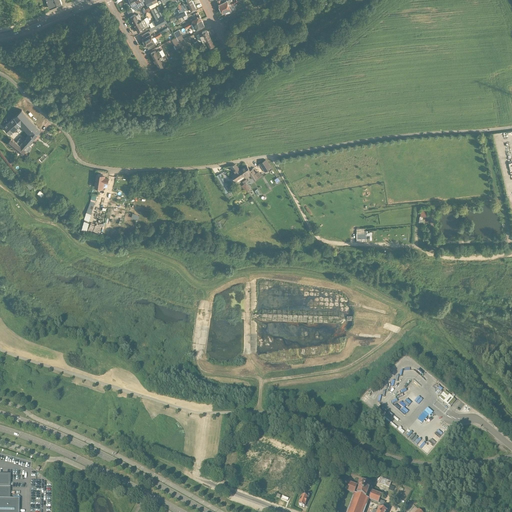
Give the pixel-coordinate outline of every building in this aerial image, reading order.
[(136,3),(134,0),(126,0),(129,4),(131,3),(135,11),(136,10),(138,11),(140,10),(136,3)] [(192,0),(184,4),(187,10),(190,9),(191,10),(196,8),(192,0)] [(231,3),(230,2),(229,0),(227,0),(224,2),(223,0),(221,0),(217,2),(219,4),(218,5),(220,9),(229,5),(231,3)] [(153,14),(161,9),(159,5),(151,9),(153,14)] [(229,5),(220,9),(222,13),(223,13),(224,15),(232,12),(229,5)] [(155,26),(166,20),(161,9),(153,14),(156,20),(153,22),(155,26)] [(185,11),(180,14),(178,15),(175,17),(177,20),(179,19),(179,18),(186,15),(185,11)] [(192,15),(193,18),(191,19),(192,22),(190,23),(191,24),(193,23),(201,19),(199,15),(198,12),(192,15)] [(134,24),(141,20),(138,15),(136,16),(135,14),(130,17),(134,24)] [(141,20),(134,24),(138,32),(148,26),(144,19),(141,20)] [(199,29),(204,26),(203,23),(201,19),(193,23),(195,28),(196,30),(199,29)] [(144,43),(152,38),(153,38),(155,37),(154,35),(155,35),(153,31),(166,24),(168,28),(157,34),(159,37),(161,35),(161,34),(171,28),(169,24),(167,21),(166,20),(155,26),(149,29),(150,32),(149,32),(149,31),(141,36),(142,38),(144,43)] [(176,37),(179,42),(184,39),(179,30),(174,32),(176,37)] [(200,36),(203,42),(210,38),(207,30),(202,32),(202,34),(200,36)] [(177,49),(181,47),(179,42),(176,37),(172,40),(177,49)] [(152,38),(144,43),(147,47),(148,49),(156,44),(155,42),(153,38),(152,38)] [(210,38),(203,42),(205,47),(208,46),(209,48),(214,45),(210,38)] [(184,39),(179,42),(181,47),(183,51),(188,48),(184,39)] [(150,53),(155,61),(162,57),(159,51),(156,52),(155,51),(150,53)] [(165,55),(162,57),(155,61),(159,68),(163,66),(162,64),(168,60),(165,55)] [(40,131),(21,110),(4,126),(10,134),(18,127),(21,130),(23,128),(29,135),(23,141),(20,138),(16,143),(11,139),(7,143),(22,155),(29,146),(28,146),(40,131)] [(46,154),(39,159),(42,162),(49,157),(46,154)] [(266,160),(260,164),(265,172),(271,168),(266,160)] [(243,175),(244,175),(241,170),(240,171),(235,164),(231,166),(236,173),(231,176),(235,181),(243,175)] [(258,178),(260,177),(258,172),(255,174),(252,169),(250,171),(247,166),(241,170),(244,175),(243,175),(245,178),(251,174),(255,180),(258,178)] [(97,174),(95,188),(101,189),(102,182),(108,183),(108,179),(102,178),(103,175),(97,174)] [(228,190),(223,180),(220,174),(215,176),(227,198),(231,196),(229,192),(228,193),(227,191),(228,190)] [(86,212),(91,214),(96,201),(95,201),(91,199),(86,212)] [(439,397),(450,406),(456,400),(453,398),(451,396),(445,391),(439,397)] [(428,408),(418,419),(423,423),(432,412),(428,408)] [(275,491),(293,497),(302,468),(299,467),(302,457),(305,459),(308,452),(302,450),(301,452),(294,450),(295,447),(269,438),(268,440),(257,436),(255,441),(250,439),(237,481),(242,483),(244,477),(253,480),(251,485),(267,490),(266,493),(274,495),(275,491)] [(0,511),(18,511),(19,499),(10,499),(10,474),(0,473),(0,511)] [(365,511),(369,502),(378,505),(381,495),(372,491),(375,485),(360,479),(357,486),(347,482),(344,490),(354,494),(347,511),(365,511)] [(311,497),(312,494),(309,493),(308,496),(306,495),(306,497),(302,496),(298,505),(305,507),(308,500),(310,497),(311,497)] [(381,495),(378,505),(380,505),(377,511),(386,511),(387,511),(388,508),(383,506),(385,502),(380,500),(382,495),(381,495)]
